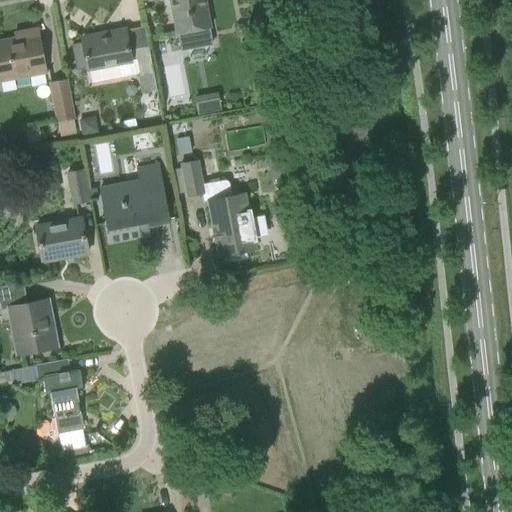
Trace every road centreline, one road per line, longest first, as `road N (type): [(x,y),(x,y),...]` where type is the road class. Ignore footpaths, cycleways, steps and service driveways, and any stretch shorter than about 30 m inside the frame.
road 1 (primary): [(501,511),(441,0)]
road 2 (residential): [(0,489),(143,453),(148,429),(129,315)]
